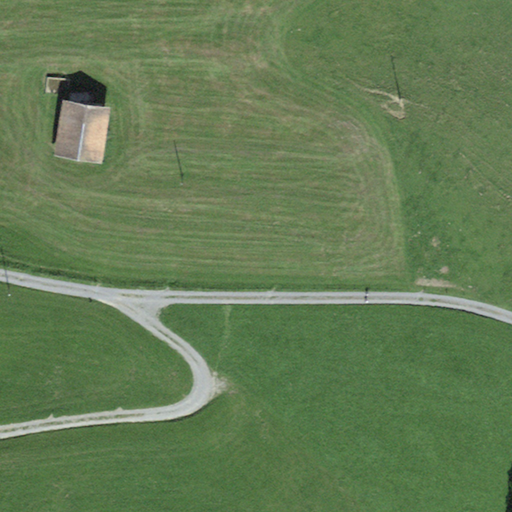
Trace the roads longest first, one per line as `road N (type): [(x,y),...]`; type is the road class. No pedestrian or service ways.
road 1 (track): [(0,277),(254,300),(440,301),(511,318)]
road 2 (track): [(0,433),(193,408),(196,364),(169,336),(97,290)]
